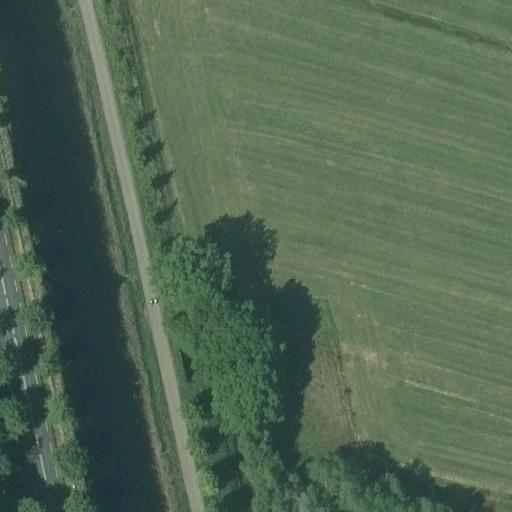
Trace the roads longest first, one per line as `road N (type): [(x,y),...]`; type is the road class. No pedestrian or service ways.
road 1 (unclassified): [(81,0),(196,511)]
road 2 (secondary): [(49,511),(0,278)]
